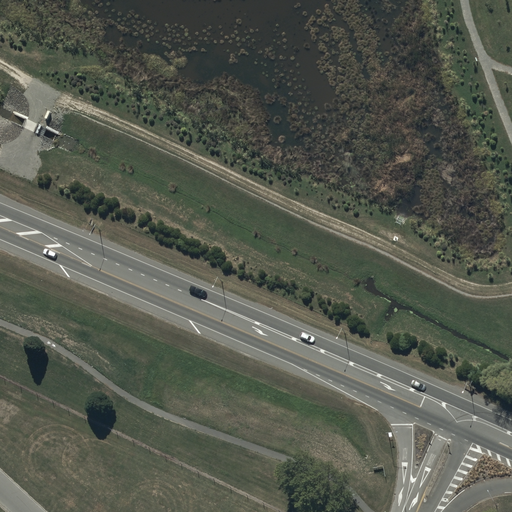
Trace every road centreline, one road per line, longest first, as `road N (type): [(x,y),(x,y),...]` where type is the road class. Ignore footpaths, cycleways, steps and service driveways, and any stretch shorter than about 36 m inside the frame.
road 1 (primary): [(382,382),(0,221)]
road 2 (primary): [(408,500),(405,442),(382,382)]
